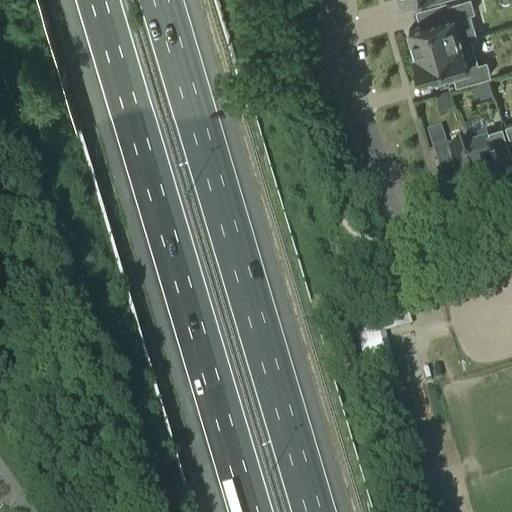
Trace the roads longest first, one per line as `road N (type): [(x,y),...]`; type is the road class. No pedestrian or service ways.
road 1 (motorway): [(319,511),(166,0)]
road 2 (motorway): [(92,0),(244,511)]
road 3 (residential): [(335,0),(356,102),(411,252),(434,253),(511,228)]
